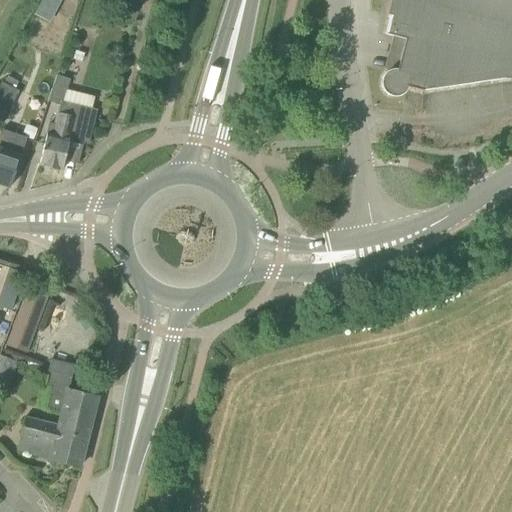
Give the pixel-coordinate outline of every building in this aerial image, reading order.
[(41,0),(35,13),(52,21),(62,0),(41,0)] [(511,77),(511,0),(390,0),(387,15),(391,16),(386,34),(386,35),(399,38),(393,63),(397,70),(395,70),(393,70),(391,71),(389,71),(385,74),(384,76),(383,77),(382,79),(381,82),(383,90),(384,92),(386,93),(387,95),(389,96),(391,96),(394,97),(396,97),(398,96),(400,95),(402,94),(404,93),(405,91),(406,89),(407,87),(422,91),(511,77)] [(47,134),(39,165),(62,170),(69,140),(89,144),(97,110),(91,109),(94,97),(66,89),(69,79),(58,75),(48,102),(60,105),(58,113),(57,113),(54,125),(49,124),(47,134)] [(0,83),(0,120),(2,121),(18,91),(1,82),(0,83)] [(0,183),(10,187),(27,138),(1,129),(0,132),(0,183)] [(8,269),(0,291),(0,295),(14,301),(24,275),(8,269)] [(27,350),(40,316),(47,297),(28,290),(8,342),(27,350)] [(0,383),(7,387),(16,361),(0,354),(0,383)] [(47,372),(43,387),(51,389),(46,408),(62,412),(92,419),(97,398),(68,390),(71,377),(47,372)] [(80,467),(92,419),(62,412),(58,426),(25,418),(18,450),(51,458),(50,460),(80,467)]
